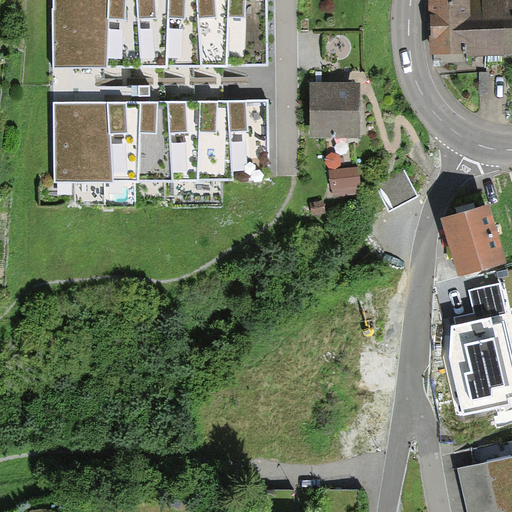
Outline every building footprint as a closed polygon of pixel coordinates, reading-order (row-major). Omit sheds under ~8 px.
[(263,0),(49,0),(50,68),(264,66),(263,0)] [(511,0),(433,0),(433,53),(511,53),(511,0)] [(351,84),(309,85),(310,130),(351,130),(351,84)] [(269,101),(55,103),(55,182),(270,180),(269,101)] [(350,137),(326,140),(330,184),(355,181),(350,137)] [(374,186),(386,211),(414,198),(402,173),(374,186)] [(484,208),(441,221),(461,285),(505,273),(484,208)] [(511,511),(511,459),(459,472),(469,511),(511,511)]
